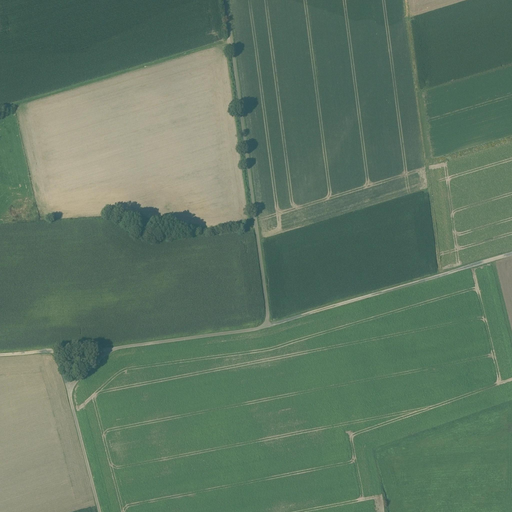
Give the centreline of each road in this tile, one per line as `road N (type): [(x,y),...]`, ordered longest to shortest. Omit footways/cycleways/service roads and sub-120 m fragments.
road 1 (unclassified): [(109,350),(268,323),(224,0)]
road 2 (track): [(268,323),(511,252)]
road 3 (unclassified): [(99,511),(68,388)]
